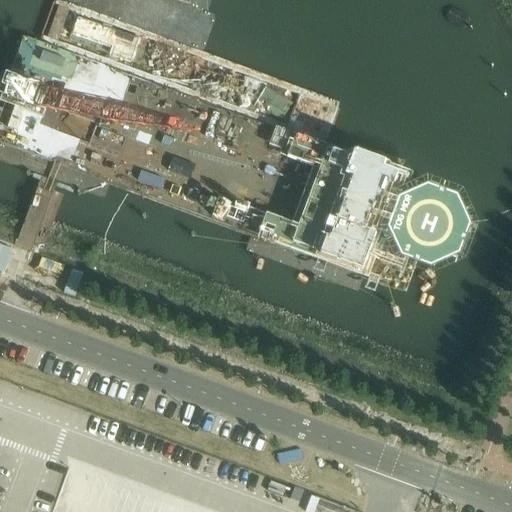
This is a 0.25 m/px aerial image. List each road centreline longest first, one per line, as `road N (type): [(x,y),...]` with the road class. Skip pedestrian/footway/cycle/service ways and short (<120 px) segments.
road 1 (unclassified): [(511,509),(0,321)]
road 2 (unknown): [(282,511),(11,410)]
